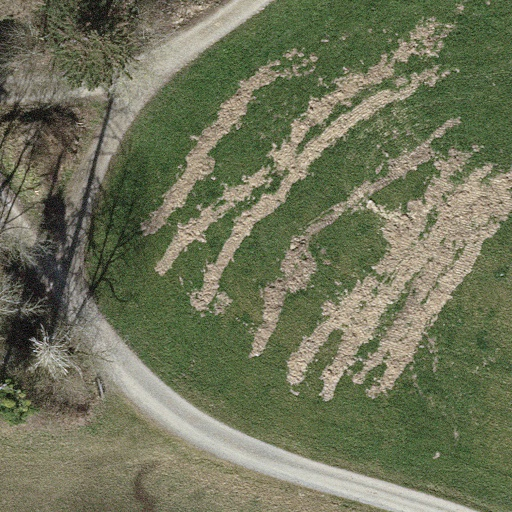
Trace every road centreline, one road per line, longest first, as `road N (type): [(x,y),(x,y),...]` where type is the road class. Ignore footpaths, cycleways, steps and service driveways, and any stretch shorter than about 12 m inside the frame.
road 1 (track): [(48,279),(106,353),(180,426),(421,511)]
road 2 (track): [(242,0),(146,80),(48,279)]
road 3 (track): [(146,80),(0,75)]
